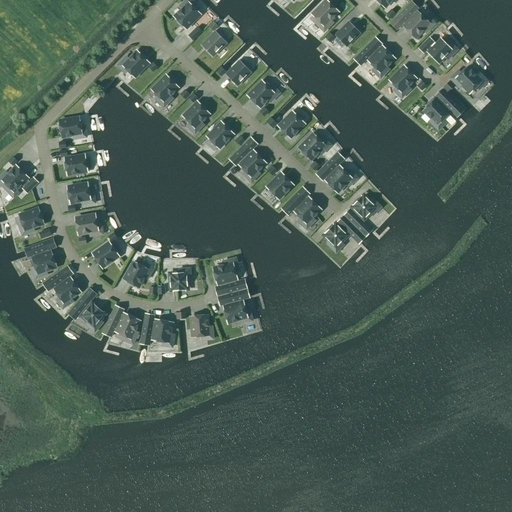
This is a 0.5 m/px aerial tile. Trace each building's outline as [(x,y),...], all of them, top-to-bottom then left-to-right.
[(186,0),(180,7),(183,10),(175,17),(186,29),(200,15),(194,8),(197,6),(191,0),(186,0)] [(324,32),(333,23),(330,20),(338,12),(327,1),(312,15),(319,21),(316,24),(324,32)] [(412,2),(391,24),(397,30),(403,23),(405,25),(404,27),(415,38),(423,30),(426,33),(435,24),(427,16),(424,19),(418,13),(416,14),(414,12),(418,9),(412,2)] [(391,10),(386,15),(392,20),(397,15),(391,10)] [(213,22),(208,27),(213,32),(219,27),(214,22),(213,22)] [(346,46),(359,33),(349,23),(336,36),(346,46)] [(197,27),(188,36),(193,41),(203,32),(197,27)] [(216,33),(203,46),(213,56),(226,43),(216,33)] [(330,33),(325,38),(330,43),(335,39),(330,33)] [(382,45),(375,38),(354,60),(361,66),(368,58),(370,60),(369,62),(375,68),(372,71),(380,79),(389,69),(387,67),(394,59),(383,47),(381,49),(379,47),(382,45)] [(430,38),(419,49),(423,54),(427,50),(429,52),(428,53),(438,63),(445,57),(448,59),(457,50),(449,42),(446,45),(441,40),(437,45),(433,49),(430,47),(434,43),(430,38)] [(129,60),(127,57),(117,66),(125,74),(128,71),(135,78),(149,63),(137,52),(129,60)] [(240,62),(227,75),(237,85),(250,72),(240,62)] [(154,63),(149,67),(149,68),(153,72),(158,68),(154,63)] [(401,99),(411,89),(408,86),(416,79),(404,67),(390,81),(396,88),(393,90),(401,99)] [(457,80),(454,83),(459,88),(462,85),(470,93),(476,87),(479,90),(487,82),(478,73),(475,75),(467,67),(462,73),(456,79),(457,80)] [(221,68),(216,73),(221,77),(226,73),(221,68)] [(167,76),(152,90),(158,97),(156,100),(164,108),(173,99),(170,96),(178,88),(167,76)] [(421,81),(417,87),(422,92),(427,87),(421,81)] [(450,81),(443,88),(447,92),(455,85),(450,81)] [(262,82),(248,96),(260,108),(268,100),(270,103),(280,94),(272,86),(269,88),(262,82)] [(186,90),(180,95),(184,100),(190,94),(186,90)] [(463,111),(442,90),(436,96),(439,99),(437,101),(435,99),(424,111),(432,119),(429,122),(438,131),(446,123),(443,120),(450,114),(448,112),(450,110),(457,118),(463,111)] [(193,94),(189,98),(194,103),(198,99),(193,94)] [(198,103),(183,117),(190,123),(187,126),(195,134),(204,125),(201,122),(209,114),(198,103)] [(264,108),(259,113),(264,117),(269,112),(264,108)] [(293,112),(279,127),(290,138),(304,124),(293,112)] [(79,118),(59,122),(62,138),(73,136),(74,140),(86,138),(85,126),(81,127),(79,118)] [(266,122),(266,123),(273,129),(277,125),(270,118),(267,122),(266,122)] [(208,138),(205,141),(214,150),(217,147),(219,149),(233,134),(222,123),(207,137),(208,138)] [(313,134),(299,149),(311,160),(319,152),(321,155),(331,146),(322,138),(320,141),(313,134)] [(240,136),(235,141),(240,146),(245,141),(241,137),(240,136)] [(251,177),(265,163),(254,152),(252,153),(250,151),(257,145),(251,138),(229,160),(236,166),(239,162),(241,164),(240,166),(251,177)] [(326,181),(337,193),(345,185),(348,188),(357,179),(349,171),(346,174),(340,167),(339,169),(337,167),(344,160),(338,153),(316,175),(323,181),(326,178),(328,180),(326,181)] [(85,156),(65,159),(68,175),(87,172),(85,156)] [(13,157),(8,162),(13,167),(18,162),(13,157)] [(315,162),(310,167),(315,172),(320,167),(315,162)] [(272,167),(267,171),(272,176),(277,171),(272,166),(272,167)] [(28,178),(17,167),(8,175),(6,172),(0,177),(0,184),(5,189),(7,186),(14,193),(21,185),(24,188),(23,189),(27,194),(38,183),(34,178),(30,182),(27,179),(28,178)] [(281,174),(267,188),(278,199),(293,185),(281,174)] [(88,184),(68,188),(70,204),(82,202),(82,206),(95,203),(93,192),(89,193),(88,184)] [(313,218),(321,210),(309,198),(308,199),(306,198),(309,194),(303,188),(282,209),(288,216),(295,209),(297,211),(295,213),(301,219),(298,222),(306,230),(315,221),(313,218)] [(344,216),(365,237),(372,231),(361,220),(362,218),(364,219),(370,213),(373,216),(381,208),(372,199),(369,201),(364,196),(352,208),(353,208),(351,210),(350,210),(344,216)] [(38,209),(19,216),(22,224),(18,226),(22,236),(34,232),(33,228),(44,224),(38,209)] [(95,215),(75,219),(78,235),(89,233),(90,237),(103,235),(101,223),(97,224),(95,215)] [(365,237),(344,216),(337,223),(338,224),(337,225),(336,225),(324,236),(329,241),(327,244),(336,253),(344,245),(341,242),(347,236),(346,235),(348,233),(359,244),(365,237)] [(49,229),(39,233),(41,240),(51,237),(49,230),(49,229)] [(113,233),(107,237),(112,243),(117,239),(113,233)] [(85,237),(79,238),(80,246),(87,245),(85,237)] [(56,248),(53,239),(25,250),(28,258),(33,256),(34,259),(32,259),(35,268),(32,269),(35,280),(48,275),(46,271),(57,268),(51,252),(49,253),(48,251),(56,248)] [(109,243),(93,255),(102,268),(119,256),(109,243)] [(215,288),(218,297),(247,289),(244,280),(236,283),(235,280),(237,279),(235,271),(239,270),(236,259),(223,262),(224,266),(213,269),(218,285),(220,284),(221,287),(215,288)] [(134,262),(124,280),(138,288),(144,278),(147,280),(154,269),(144,263),(142,267),(134,262)] [(73,274),(68,267),(43,284),(48,291),(55,287),(56,289),(54,290),(60,298),(56,300),(63,309),(73,302),(71,299),(80,292),(71,279),(69,280),(68,278),(73,274)] [(179,274),(170,274),(171,291),(187,289),(187,282),(191,282),(190,269),(179,270),(179,274)] [(96,295),(90,289),(68,314),(75,320),(81,313),(83,315),(82,317),(88,322),(86,325),(95,333),(103,323),(100,320),(105,315),(92,304),(91,305),(89,304),(96,295)] [(247,289),(218,297),(220,306),(225,304),(226,307),(224,308),(228,323),(239,320),(240,324),(252,321),(249,310),(245,311),(243,302),(241,303),(240,300),(249,298),(247,289)] [(124,310),(116,306),(103,334),(111,337),(115,329),(117,330),(116,332),(124,336),(123,340),(133,345),(138,333),(135,331),(139,321),(125,314),(124,316),(121,315),(124,310)] [(154,316),(146,314),(140,344),(149,346),(151,338),(153,338),(153,340),(162,342),(161,346),(172,348),(174,335),(171,334),(172,323),(156,320),(156,323),(153,322),(154,316)] [(207,316),(191,317),(193,337),(202,336),(203,340),(213,339),(212,326),(208,327),(207,316)]
